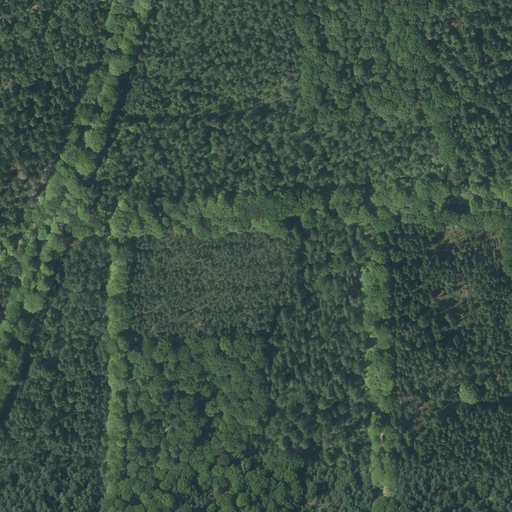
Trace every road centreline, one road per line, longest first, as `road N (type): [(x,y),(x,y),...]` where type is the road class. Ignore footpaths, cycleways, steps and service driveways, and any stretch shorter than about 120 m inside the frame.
road 1 (track): [(511,191),(385,198),(377,190),(354,191),(60,209),(52,217)]
road 2 (track): [(372,199),(52,217)]
road 3 (track): [(372,199),(384,511)]
road 4 (track): [(131,0),(52,217)]
road 5 (track): [(413,0),(453,194)]
road 6 (track): [(52,217),(0,363)]
road 7 (track): [(0,339),(40,227),(52,217)]
